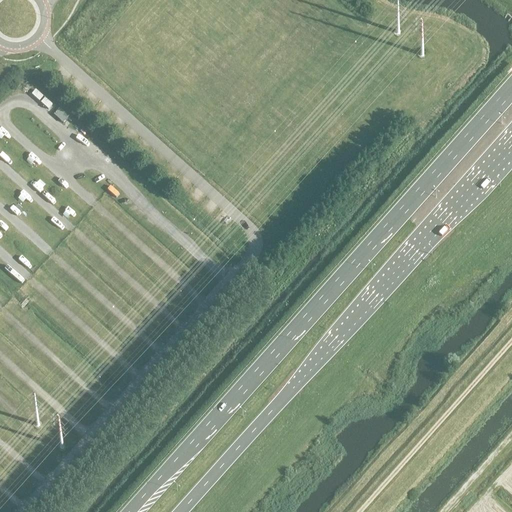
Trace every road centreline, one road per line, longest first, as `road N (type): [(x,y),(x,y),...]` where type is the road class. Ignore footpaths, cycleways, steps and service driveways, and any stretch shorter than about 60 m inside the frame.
road 1 (trunk): [(511,90),(133,511)]
road 2 (trunk): [(185,511),(511,146)]
